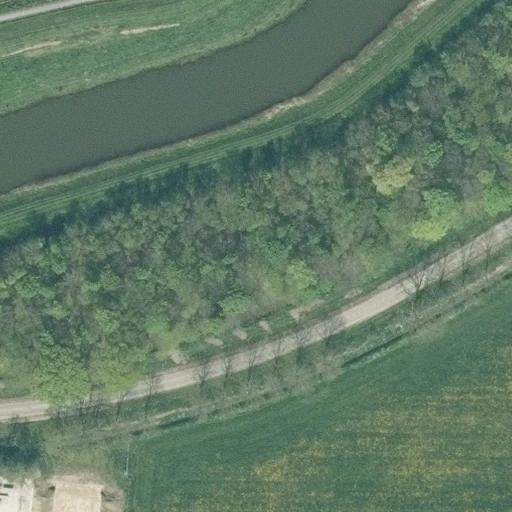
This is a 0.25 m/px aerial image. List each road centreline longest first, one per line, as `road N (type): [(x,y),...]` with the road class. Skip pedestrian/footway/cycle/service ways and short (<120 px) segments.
road 1 (unclassified): [(0,412),(186,380),(324,332),(511,227)]
road 2 (track): [(0,218),(302,124),(455,0)]
